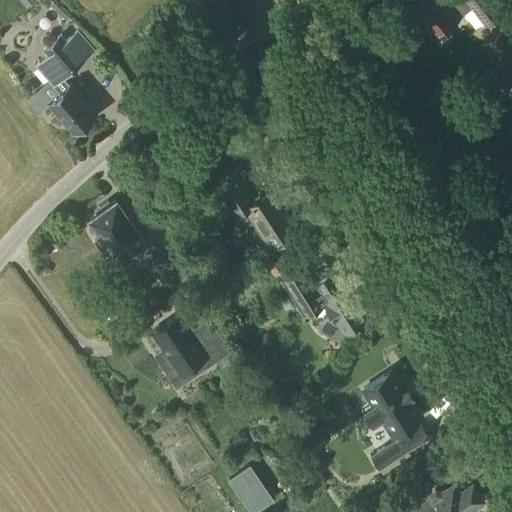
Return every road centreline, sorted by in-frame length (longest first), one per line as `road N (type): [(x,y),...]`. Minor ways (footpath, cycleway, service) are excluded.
road 1 (track): [(511,381),(282,22)]
road 2 (unclassified): [(0,258),(93,162),(311,0)]
